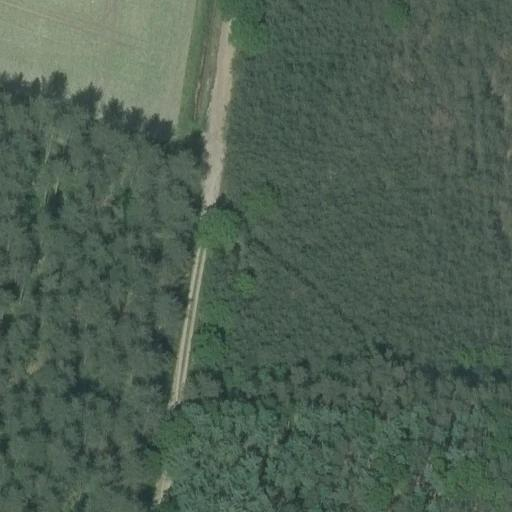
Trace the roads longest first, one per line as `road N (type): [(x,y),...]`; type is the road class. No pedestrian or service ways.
road 1 (track): [(188,182),(138,511)]
road 2 (track): [(0,117),(188,182)]
road 3 (track): [(217,0),(188,182)]
